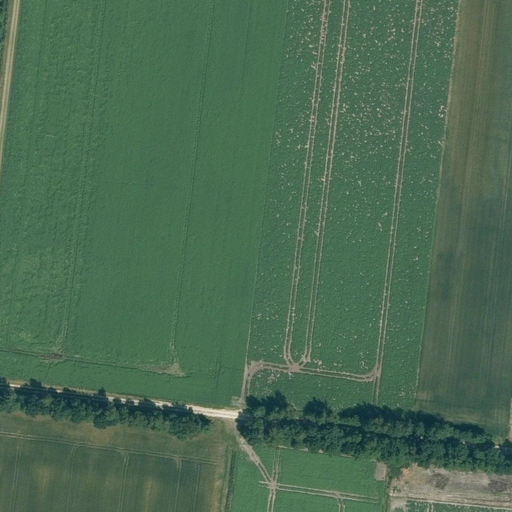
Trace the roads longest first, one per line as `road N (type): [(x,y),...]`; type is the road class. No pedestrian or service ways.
road 1 (track): [(0,386),(511,451)]
road 2 (track): [(17,0),(0,140)]
